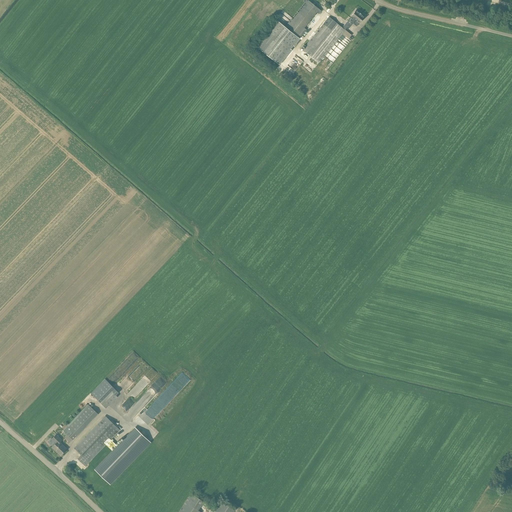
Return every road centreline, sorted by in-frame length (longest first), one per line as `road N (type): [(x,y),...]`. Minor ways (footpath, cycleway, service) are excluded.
road 1 (unclassified): [(511,36),(376,0)]
road 2 (unclassified): [(101,511),(0,420)]
